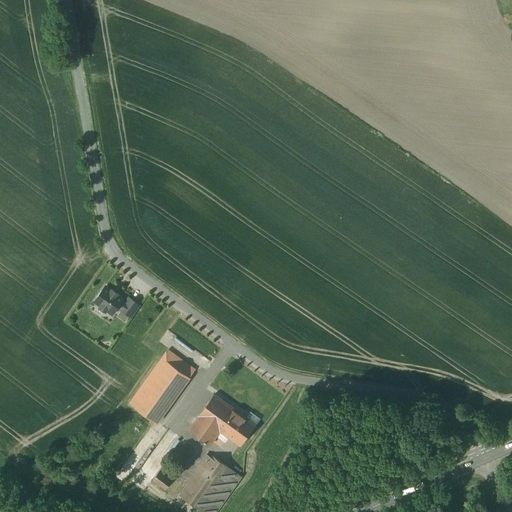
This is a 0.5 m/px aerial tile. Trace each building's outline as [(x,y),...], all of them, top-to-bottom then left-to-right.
[(111,291),(106,287),(95,301),(101,305),(100,307),(106,311),(107,310),(113,314),(118,306),(122,300),(123,299),(117,295),(118,293),(112,289),(111,291)] [(121,308),(121,309),(131,317),(139,305),(129,298),(125,302),(121,308)] [(195,371),(175,357),(171,364),(190,378),(195,371)] [(163,358),(130,403),(157,423),(190,378),(171,364),(163,358)] [(255,425),(214,395),(199,415),(199,416),(220,431),(241,446),(255,425)] [(220,431),(199,416),(189,430),(210,446),(220,431)] [(186,443),(176,456),(185,462),(194,449),(186,443)] [(213,456),(194,483),(191,481),(180,496),(197,507),(227,466),(213,456)] [(227,466),(197,507),(203,511),(216,511),(242,476),(227,466)] [(172,482),(159,472),(153,480),(166,490),(172,482)]
